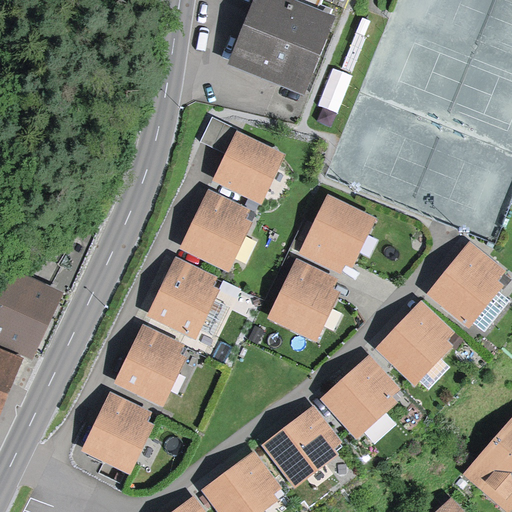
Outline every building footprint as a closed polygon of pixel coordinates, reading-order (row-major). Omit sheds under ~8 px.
[(253,0),(226,69),(305,100),(337,22),(334,20),(337,13),(321,6),(323,1),(321,0),(253,0)] [(223,153),(235,128),(211,117),(199,141),(223,153)] [(285,152),(235,128),(223,153),(211,179),(260,202),(285,152)] [(250,208),(207,187),(179,246),(228,270),(252,220),(246,216),(250,208)] [(377,217),(327,193),(298,253),(341,274),(346,263),(353,266),(377,217)] [(509,300),(498,291),(504,284),(498,280),(506,270),(469,240),(425,293),(468,328),(473,322),(484,331),(509,300)] [(217,276),(174,256),(146,315),(195,339),(219,288),(213,285),(217,276)] [(339,278),(296,257),(267,317),(316,341),(341,291),(334,287),(339,278)] [(0,293),(0,354),(19,363),(21,360),(32,366),(65,298),(11,272),(0,293)] [(450,367),(440,358),(451,346),(453,345),(448,340),(454,332),(455,331),(420,299),(375,347),(416,385),(419,381),(429,390),(450,367)] [(185,343),(142,323),(114,382),(163,405),(187,355),(181,352),(185,343)] [(455,350),(463,341),(454,332),(448,340),(453,345),(451,346),(455,350)] [(369,353),(319,398),(355,438),(398,400),(393,395),(401,389),(369,353)] [(0,354),(0,422),(25,365),(19,363),(0,354)] [(152,411),(109,391),(81,450),(130,473),(154,423),(148,420),(152,411)] [(341,439),(313,402),(260,442),(293,485),(338,451),(333,445),(341,439)] [(511,414),(494,436),(511,451),(511,414)] [(511,507),(511,451),(494,436),(462,473),(508,511),(511,507)] [(257,511),(283,493),(278,486),(281,484),(253,448),(201,488),(219,511),(257,511)] [(207,511),(193,493),(168,511),(207,511)] [(467,511),(451,495),(433,511),(467,511)]
